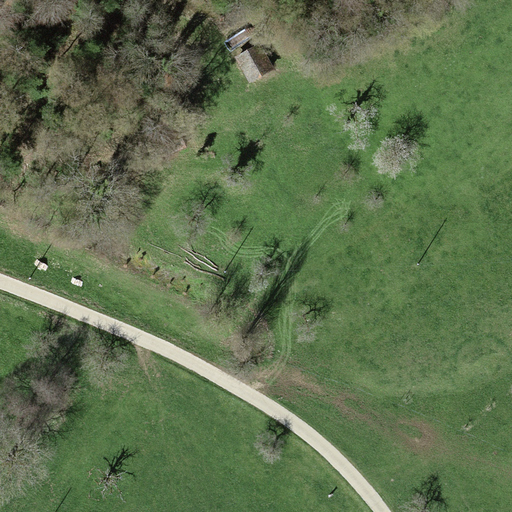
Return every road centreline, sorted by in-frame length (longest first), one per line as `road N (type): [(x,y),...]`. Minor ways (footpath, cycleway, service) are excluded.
road 1 (unclassified): [(378,511),(311,435),(192,363),(0,285)]
road 2 (track): [(243,394),(278,365),(328,297),(336,248),(325,141),(305,93),(271,47)]
